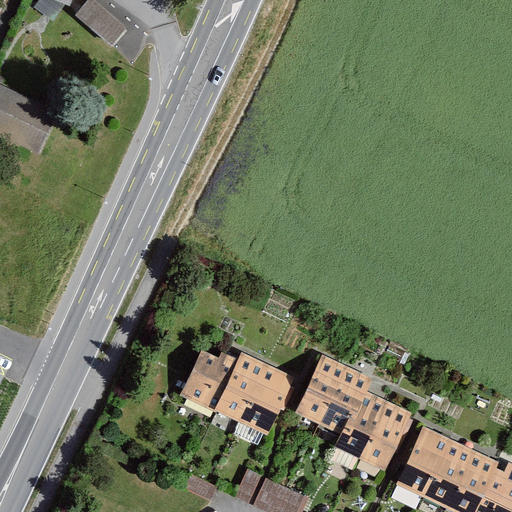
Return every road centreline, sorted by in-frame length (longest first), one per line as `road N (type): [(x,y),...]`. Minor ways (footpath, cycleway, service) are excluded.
road 1 (track): [(67,366),(101,382),(292,0)]
road 2 (primary): [(77,344),(124,271),(251,0)]
road 3 (primary): [(77,344),(233,0)]
road 4 (primary): [(216,0),(100,265),(77,344)]
road 5 (primary): [(77,344),(0,501)]
